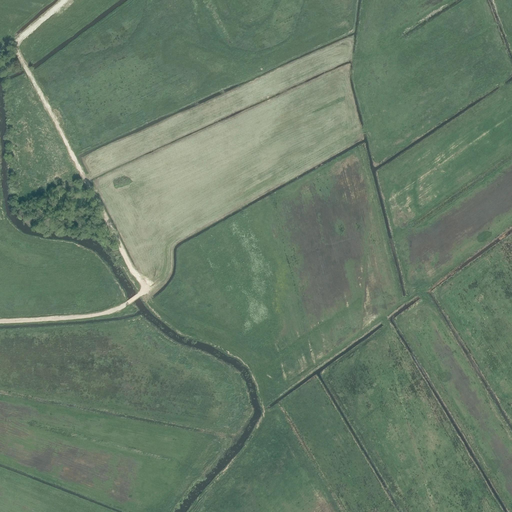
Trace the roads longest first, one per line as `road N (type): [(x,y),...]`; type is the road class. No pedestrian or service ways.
road 1 (track): [(65,0),(15,47),(142,282),(139,294)]
road 2 (track): [(0,321),(103,313),(139,294)]
